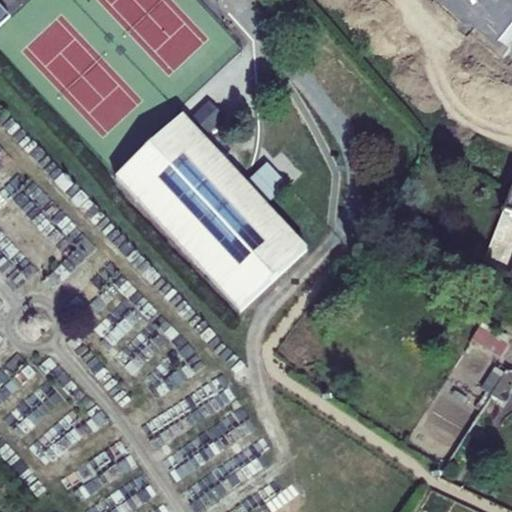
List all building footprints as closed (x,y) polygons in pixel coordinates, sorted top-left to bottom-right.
[(0,0),(0,33),(29,6),(23,0),(0,0)] [(190,123),(204,137),(225,118),(210,104),(190,123)] [(117,179),(240,313),(306,252),(183,119),(117,179)] [(488,305),(511,315),(511,192),(482,269),(492,273),(499,276),(492,291),(489,298),(488,305)] [(486,289),(492,291),(499,276),(492,273),(486,289)] [(483,296),(489,298),(492,291),(486,289),(483,296)] [(511,375),(505,371),(487,401),(500,408),(511,390),(511,375)]
